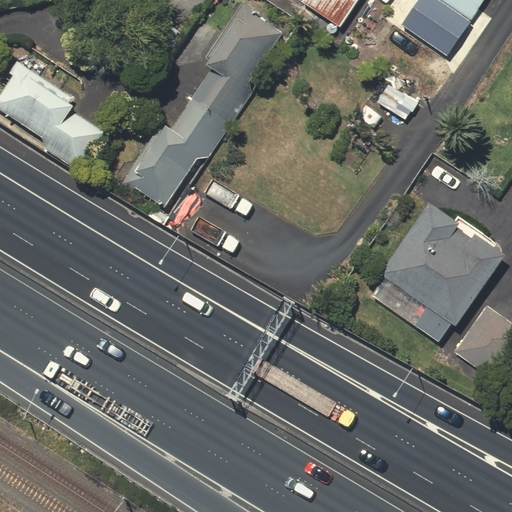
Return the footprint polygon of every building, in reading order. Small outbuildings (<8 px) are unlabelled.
[(358,0),(298,0),(302,2),(299,7),(337,32),(358,0)] [(431,0),(468,24),(483,0),(431,0)] [(471,36),(423,5),(404,33),(453,65),(471,36)] [(121,183),(164,210),(195,161),(203,166),(233,117),(235,118),(286,36),(237,6),(203,61),(208,64),(200,76),(204,78),(169,135),(156,127),(121,183)] [(10,81),(0,96),(0,114),(41,142),(39,145),(71,167),(93,133),(64,114),(74,97),(18,60),(6,78),(10,81)] [(448,332),(504,252),(455,218),(450,227),(422,208),(375,275),(380,279),(367,297),(434,344),(444,330),(448,332)] [(511,327),(484,307),(451,353),(492,383),(511,355),(511,327)]
